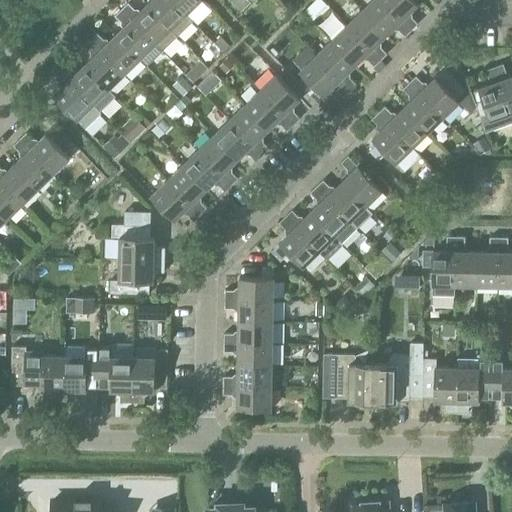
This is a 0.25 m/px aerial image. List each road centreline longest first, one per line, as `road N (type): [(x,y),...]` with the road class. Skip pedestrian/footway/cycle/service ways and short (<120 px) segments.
road 1 (residential): [(208,440),(213,271),(337,127)]
road 2 (residential): [(0,438),(208,440)]
road 3 (residential): [(307,443),(511,446)]
